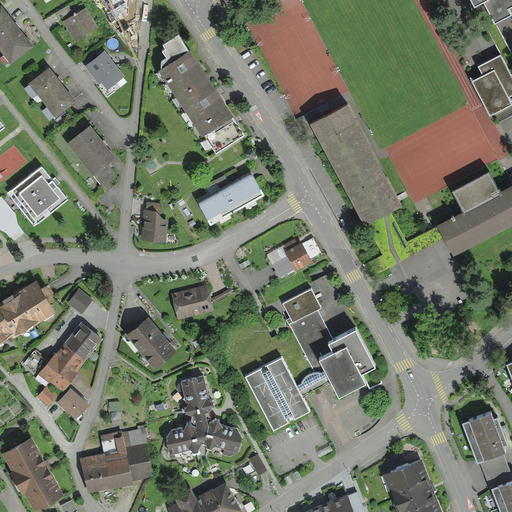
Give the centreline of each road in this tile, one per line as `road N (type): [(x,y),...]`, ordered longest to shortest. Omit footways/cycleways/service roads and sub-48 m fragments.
road 1 (residential): [(147,0),(122,262)]
road 2 (residential): [(308,195),(424,406)]
road 3 (residential): [(189,5),(308,195)]
road 4 (residential): [(308,195),(198,255),(122,262)]
road 5 (residential): [(122,262),(103,367),(74,452)]
road 6 (residential): [(267,511),(424,406)]
road 7 (residential): [(122,262),(65,255),(0,274)]
